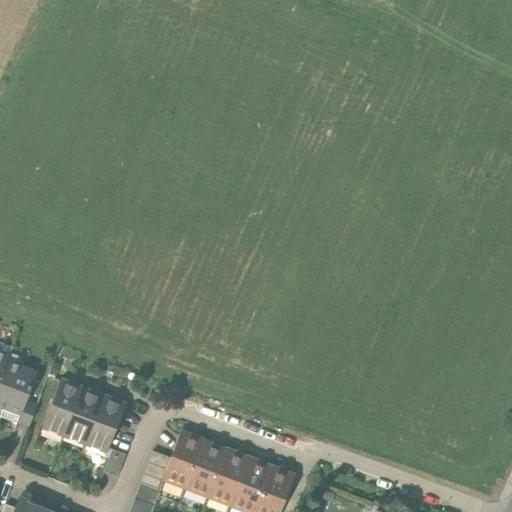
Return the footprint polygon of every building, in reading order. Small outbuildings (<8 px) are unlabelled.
[(0,378),(7,361),(9,355),(0,351),(0,378)] [(35,372),(7,361),(0,378),(0,408),(19,415),(25,401),(35,372)] [(43,429),(64,437),(81,391),(60,383),(43,429)] [(64,437),(85,445),(103,399),(81,391),(64,437)] [(124,408),(103,399),(85,445),(106,453),(124,408)] [(36,405),(25,401),(19,415),(16,422),(27,426),(36,405)] [(162,477),(184,486),(202,440),(180,431),(169,459),(162,477)] [(225,449),(202,440),(184,486),(207,495),(225,449)] [(207,495),(230,504),(248,458),(225,449),(207,495)] [(112,450),(103,471),(116,477),(125,455),(112,450)] [(151,451),(127,511),(148,511),(162,477),(169,459),(151,451)] [(230,504),(251,511),(252,511),(271,467),(248,458),(230,504)] [(279,511),(293,475),(271,467),(252,511),(279,511)] [(49,511),(26,503),(28,500),(20,497),(16,509),(14,511),(49,511)]
